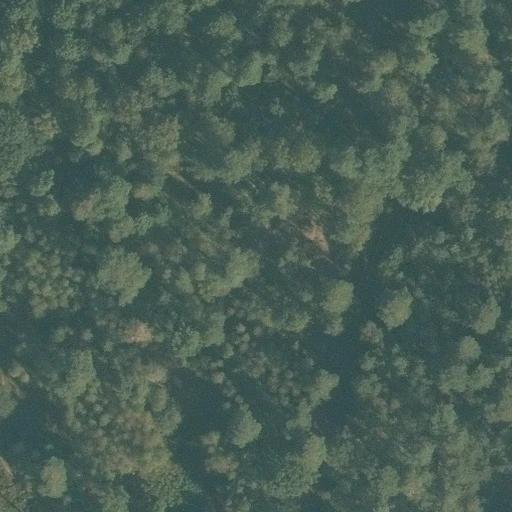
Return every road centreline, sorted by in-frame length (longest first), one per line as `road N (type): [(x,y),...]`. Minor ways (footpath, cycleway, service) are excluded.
road 1 (track): [(442,0),(301,511)]
road 2 (track): [(511,223),(14,101)]
